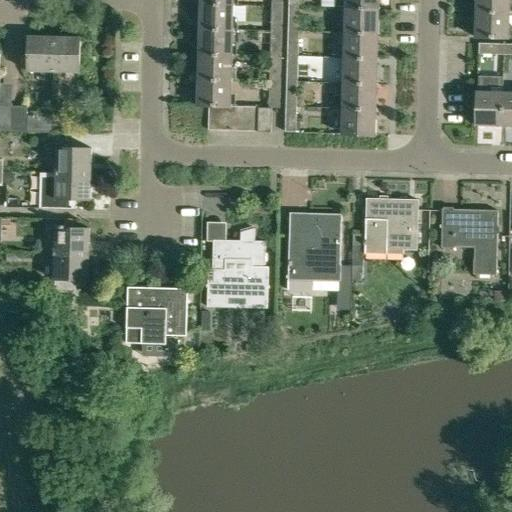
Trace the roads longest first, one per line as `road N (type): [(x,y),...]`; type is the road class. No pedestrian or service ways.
road 1 (residential): [(426,163),(150,157)]
road 2 (residential): [(426,163),(430,0)]
road 3 (residential): [(150,157),(154,0)]
